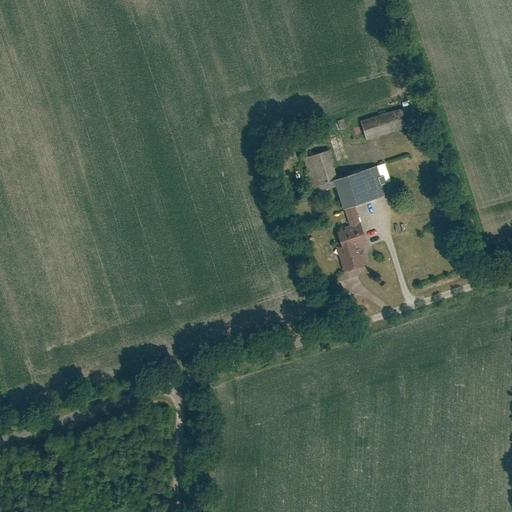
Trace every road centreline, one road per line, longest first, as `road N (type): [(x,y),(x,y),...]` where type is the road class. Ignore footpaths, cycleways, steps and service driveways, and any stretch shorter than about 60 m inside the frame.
road 1 (unclassified): [(511,273),(0,440)]
road 2 (track): [(183,380),(175,511)]
